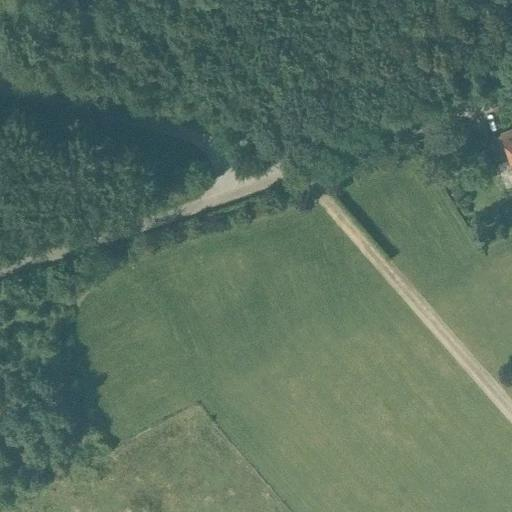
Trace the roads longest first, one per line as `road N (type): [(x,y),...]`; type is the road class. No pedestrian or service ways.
road 1 (residential): [(0,274),(511,94)]
road 2 (track): [(511,415),(296,172)]
road 3 (track): [(0,85),(296,172)]
